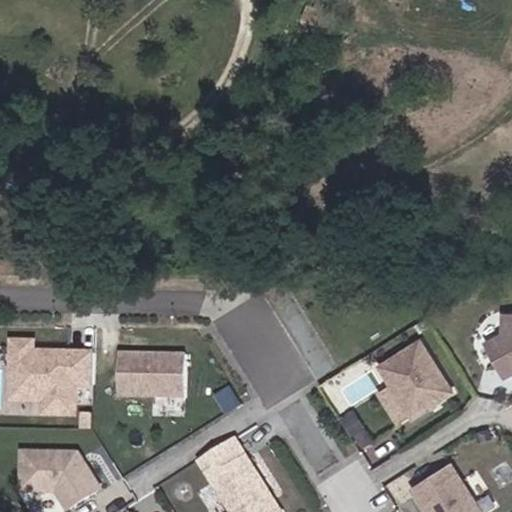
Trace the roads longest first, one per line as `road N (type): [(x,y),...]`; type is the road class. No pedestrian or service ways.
road 1 (residential): [(0,293),(212,296),(360,511)]
road 2 (unknown): [(348,495),(476,435)]
